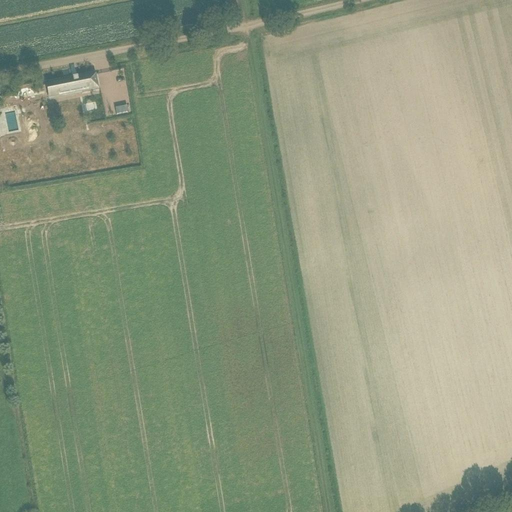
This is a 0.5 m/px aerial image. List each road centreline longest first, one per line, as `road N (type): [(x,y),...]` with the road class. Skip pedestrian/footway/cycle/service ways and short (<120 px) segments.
road 1 (track): [(247,27),(331,511)]
road 2 (track): [(0,75),(365,0)]
